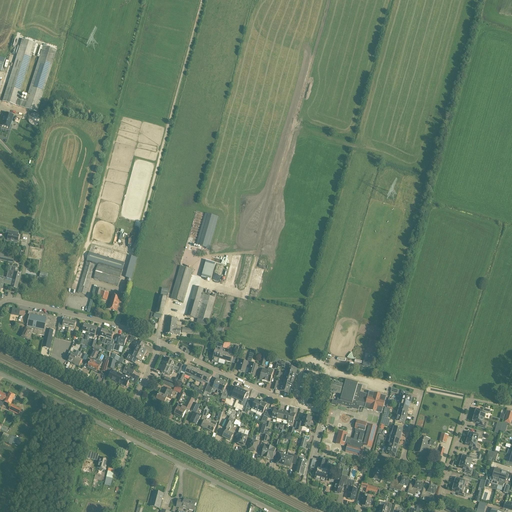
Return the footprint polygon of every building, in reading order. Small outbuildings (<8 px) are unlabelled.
[(22,40),(2,102),(15,106),(16,106),(23,109),(36,113),(57,51),(43,47),(42,47),(39,58),(25,102),(18,99),(32,56),(35,44),(22,40)] [(0,125),(10,129),(11,125),(14,116),(4,113),(0,125)] [(34,126),(35,126),(36,126),(37,126),(38,125),(39,124),(40,123),(40,122),(41,121),(41,120),(41,119),(41,118),(40,118),(40,117),(40,116),(39,116),(39,115),(38,115),(37,114),(36,114),(35,114),(34,114),(33,114),(32,114),(31,115),(30,115),(30,116),(29,116),(29,117),(28,118),(28,119),(28,120),(28,121),(28,122),(29,122),(29,123),(30,124),(30,125),(31,125),(32,125),(33,126),(34,126)] [(196,211),(187,242),(188,242),(209,248),(218,218),(197,212),(196,211)] [(4,241),(7,241),(17,243),(18,236),(17,235),(18,233),(9,231),(9,234),(8,234),(6,233),(4,241)] [(125,263),(89,252),(86,262),(98,265),(94,279),(118,287),(122,273),(120,272),(98,265),(98,264),(122,271),(125,263)] [(0,253),(0,259),(13,262),(14,256),(11,256),(7,255),(0,253)] [(130,285),(131,279),(137,258),(130,256),(124,277),(127,278),(126,283),(130,285)] [(252,257),(250,263),(259,266),(256,273),(258,273),(260,267),(262,261),(252,257)] [(218,282),(219,275),(209,274),(210,259),(201,258),(199,281),(218,282)] [(242,260),(239,273),(245,275),(248,261),(242,260)] [(86,295),(95,265),(86,263),(78,293),(86,295)] [(183,303),(188,285),(193,270),(180,266),(175,283),(170,299),(183,303)] [(10,286),(14,273),(15,268),(9,267),(5,281),(0,279),(0,290),(0,291),(2,283),(10,286)] [(17,289),(20,275),(14,273),(10,286),(10,287),(17,289)] [(195,286),(190,301),(186,316),(197,319),(196,323),(206,326),(208,322),(215,298),(207,296),(207,295),(202,294),(203,289),(195,286)] [(107,300),(109,293),(102,291),(102,289),(97,288),(94,298),(99,299),(100,298),(107,300)] [(166,298),(168,290),(162,288),(160,296),(156,314),(162,315),(167,298),(166,298)] [(119,304),(121,296),(112,294),(110,301),(108,309),(116,311),(118,304),(119,304)] [(54,329),(56,321),(57,317),(29,311),(28,315),(30,315),(27,327),(28,327),(38,328),(37,334),(37,335),(44,336),(46,327),(54,329)] [(178,321),(178,319),(166,317),(164,333),(176,335),(178,322),(178,321)] [(67,334),(70,321),(64,320),(64,321),(60,320),(58,328),(62,329),(63,327),(66,328),(65,333),(67,334)] [(75,330),(76,322),(70,321),(67,334),(70,334),(71,329),(75,330)] [(87,341),(91,326),(85,325),(82,331),(86,332),(85,336),(86,336),(85,340),(84,340),(83,345),(85,346),(87,341)] [(97,328),(91,326),(87,341),(89,341),(90,337),(94,338),(97,328)] [(23,333),(21,336),(23,337),(22,338),(26,339),(28,340),(29,339),(30,339),(31,336),(31,335),(32,333),(37,334),(38,328),(28,327),(28,329),(25,328),(24,329),(23,329),(23,333)] [(49,349),(53,331),(47,329),(43,347),(46,348),(49,349)] [(108,332),(102,330),(100,337),(103,338),(102,343),(104,344),(105,342),(108,332)] [(105,342),(104,344),(107,345),(108,342),(110,343),(111,343),(112,341),(112,340),(114,334),(108,332),(105,342)] [(124,348),(127,338),(120,336),(117,345),(114,344),(112,350),(119,352),(120,347),(124,348)] [(141,343),(143,340),(140,339),(139,342),(135,340),(132,346),(134,347),(132,350),(134,351),(134,352),(144,357),(146,351),(142,349),(144,345),(141,343)] [(222,352),(223,348),(224,345),(218,343),(214,354),(220,356),(221,352),(222,352)] [(99,353),(100,350),(94,348),(93,348),(92,350),(91,351),(88,358),(92,360),(96,352),(99,353)] [(75,357),(71,355),(68,361),(74,364),(77,358),(78,356),(79,353),(77,352),(75,357)] [(144,357),(134,352),(133,355),(128,353),(125,359),(135,365),(137,360),(141,362),(144,357)] [(225,361),(227,354),(222,352),(221,352),(220,356),(219,359),(225,361)] [(243,354),(240,353),(237,365),(240,366),(238,371),(245,373),(247,363),(243,361),(244,360),(242,360),(243,354)] [(218,363),(219,359),(220,356),(214,354),(212,362),(214,363),(215,362),(218,363)] [(231,363),(233,356),(227,354),(225,361),(231,363)] [(255,376),(258,365),(253,364),(254,362),(250,361),(251,357),(249,356),(247,363),(246,367),(250,368),(248,374),(255,376)] [(77,358),(74,364),(79,367),(82,361),(79,359),(77,358)] [(92,370),(97,360),(94,359),(93,361),(91,360),(87,367),(92,370)] [(172,369),(174,365),(173,365),(174,362),(166,359),(164,365),(172,369)] [(97,360),(92,370),(97,373),(101,365),(102,363),(97,360)] [(284,371),(287,371),(295,374),(296,372),(297,369),(289,367),(290,364),(285,363),(284,366),(283,365),(282,368),(285,369),(284,371)] [(172,369),(164,365),(161,372),(170,376),(171,375),(174,370),(172,369)] [(185,373),(184,375),(190,378),(191,376),(194,369),(188,366),(185,373)] [(268,371),(265,382),(267,382),(270,383),(274,370),(272,370),(272,369),(268,368),(268,371)] [(190,378),(196,381),(197,379),(200,372),(194,369),(191,376),(190,378)] [(265,382),(268,371),(262,369),(260,380),(262,380),(262,381),(265,382)] [(108,378),(121,384),(124,377),(112,371),(108,378)] [(135,375),(133,374),(127,372),(126,374),(125,374),(124,377),(121,384),(122,385),(121,386),(124,388),(125,387),(126,387),(130,380),(128,379),(129,376),(133,378),(135,375)] [(197,379),(196,381),(202,383),(203,381),(206,374),(200,372),(197,379)] [(206,374),(203,381),(208,384),(212,377),(206,374)] [(163,381),(174,386),(176,382),(173,381),(165,377),(163,381)] [(218,391),(222,382),(217,379),(213,388),(218,391)] [(333,382),(330,392),(338,394),(337,401),(332,400),(331,404),(336,405),(336,404),(338,404),(338,405),(341,405),(341,406),(350,408),(352,409),(359,411),(359,407),(360,407),(364,408),(364,409),(381,414),(386,396),(369,392),(368,395),(365,394),(365,395),(360,394),(362,388),(362,386),(358,384),(358,383),(345,379),(343,385),(333,382)] [(227,396),(228,394),(228,393),(224,391),(227,384),(222,382),(218,391),(221,392),(220,393),(222,394),(221,398),(226,401),(226,399),(227,396)] [(313,387),(311,393),(309,392),(307,398),(309,399),(307,405),(315,407),(316,401),(318,401),(320,395),(317,395),(319,388),(318,388),(319,385),(314,384),(313,387)] [(172,400),(175,393),(167,388),(163,396),(159,393),(156,399),(164,403),(167,397),(172,400)] [(230,392),(227,399),(231,400),(232,397),(237,399),(241,390),(240,390),(241,389),(237,388),(237,389),(236,388),(233,394),(230,392)] [(241,390),(237,399),(242,402),(241,405),(244,406),(247,400),(244,398),(246,393),(245,392),(246,391),(242,390),(242,391),(241,390)] [(6,396),(5,395),(0,392),(0,399),(2,401),(3,400),(4,401),(3,402),(10,406),(13,400),(14,400),(15,398),(15,397),(14,396),(15,396),(8,393),(6,396)] [(181,403),(185,394),(181,392),(177,401),(181,403)] [(411,402),(412,399),(411,399),(412,397),(401,394),(400,400),(410,403),(410,402),(411,402)] [(190,411),(193,403),(195,400),(189,397),(184,407),(178,405),(177,407),(174,414),(182,418),(186,411),(188,413),(189,410),(190,411)] [(257,400),(256,400),(255,400),(255,401),(254,402),(253,404),(253,405),(251,409),(257,411),(261,402),(259,401),(258,401),(257,400)] [(410,403),(400,400),(399,400),(398,405),(400,406),(409,408),(410,403)] [(265,410),(266,408),(265,408),(266,406),(266,405),(266,404),(264,403),(261,402),(257,411),(263,414),(265,410)] [(193,403),(190,411),(194,412),(194,411),(196,412),(199,407),(196,405),(196,404),(193,403)] [(18,415),(21,409),(11,404),(8,410),(18,415)] [(226,431),(222,437),(230,441),(233,435),(235,431),(230,429),(231,427),(230,426),(232,423),(233,424),(235,420),(234,420),(235,418),(235,416),(236,413),(233,412),(233,411),(231,410),(229,409),(226,415),(230,417),(230,418),(229,418),(228,421),(224,428),(227,429),(226,431)] [(490,414),(490,411),(484,409),(483,412),(480,411),(480,410),(477,409),(477,410),(476,410),(474,416),(484,419),(486,413),(490,414)] [(290,413),(287,413),(285,412),(282,421),(288,422),(291,412),(290,412),(290,413)] [(195,413),(194,414),(190,422),(197,425),(201,416),(196,413),(195,413)] [(305,428),(308,417),(303,416),(302,423),(298,422),(296,431),(301,432),(302,428),(305,428)] [(484,419),(474,416),(474,417),(473,417),(472,420),(473,420),(473,422),(479,424),(478,427),(485,429),(487,423),(483,422),(484,419)] [(211,421),(211,419),(210,419),(209,420),(206,419),(205,421),(201,427),(207,430),(211,421)] [(369,425),(367,424),(367,423),(357,420),(355,429),(356,429),(353,439),(346,437),(347,434),(339,431),(336,444),(344,446),(347,446),(345,452),(362,456),(364,448),(363,448),(363,446),(372,448),(377,427),(369,425)] [(213,433),(216,426),(217,424),(212,421),(211,421),(207,430),(213,433)] [(401,435),(403,430),(392,427),(391,432),(393,433),(401,435)] [(239,428),(237,436),(240,437),(237,444),(244,446),(247,437),(249,432),(246,430),(239,428)] [(482,439),(484,434),(477,431),(476,434),(470,433),(468,439),(477,442),(478,438),(482,439)] [(1,439),(8,443),(11,437),(3,433),(1,439)] [(441,436),(440,442),(446,443),(447,438),(448,436),(442,434),(441,436)] [(431,439),(419,436),(415,452),(426,455),(429,446),(430,445),(434,447),(436,442),(431,440),(430,443),(429,443),(431,439)] [(258,442),(260,438),(256,437),(255,442),(251,441),(249,450),(256,452),(258,442)] [(477,442),(468,439),(467,440),(466,443),(466,445),(472,447),(471,450),(478,452),(480,446),(476,445),(477,442)] [(390,443),(388,443),(386,448),(397,451),(398,445),(390,443)] [(266,446),(264,445),(263,449),(262,448),(261,453),(262,453),(261,457),(263,457),(263,458),(267,459),(270,446),(266,445),(266,446)] [(275,457),(276,452),(275,452),(276,448),(274,448),(274,447),(270,446),(267,459),(271,459),(273,460),(274,456),(275,457)] [(397,451),(386,448),(385,452),(383,451),(381,456),(388,458),(389,455),(395,457),(395,455),(396,455),(397,452),(396,452),(397,451)] [(84,451),(82,457),(85,458),(97,461),(99,455),(86,451),(84,451)] [(284,466),(287,456),(283,455),(283,452),(278,451),(276,458),(279,459),(277,465),(284,466)] [(476,459),(477,456),(470,454),(469,457),(463,455),(461,461),(471,464),(472,458),(476,459)] [(295,463),(297,456),(291,455),(291,457),(287,456),(284,466),(290,468),(292,463),(295,463)] [(105,470),(108,460),(100,458),(97,468),(99,468),(99,470),(103,472),(103,470),(105,470)] [(304,476),(307,461),(299,459),(295,474),(304,476)] [(317,471),(315,479),(321,480),(326,461),(325,461),(325,460),(320,459),(317,471)] [(326,461),(321,480),(326,481),(329,470),(329,469),(330,466),(331,462),(326,460),(326,461)] [(340,465),(341,465),(342,464),(345,465),(346,463),(343,462),(340,462),(339,461),(337,469),(339,470),(340,465)] [(471,464),(461,461),(461,463),(460,462),(459,466),(460,466),(459,468),(466,470),(465,473),(472,475),(473,472),(469,471),(471,464)] [(115,468),(109,467),(107,475),(105,484),(110,486),(113,477),(115,468)] [(381,470),(378,469),(378,470),(376,469),(373,479),(380,481),(383,472),(381,471),(381,470)] [(491,484),(497,486),(501,472),(495,470),(491,484)] [(501,472),(497,486),(503,488),(506,480),(507,481),(509,475),(507,475),(507,474),(501,472)] [(340,482),(337,481),(334,492),(335,492),(336,493),(339,494),(339,493),(341,494),(343,485),(346,486),(349,477),(342,475),(340,482)] [(407,478),(404,477),(404,478),(401,477),(400,482),(396,481),(394,489),(401,491),(403,486),(407,487),(409,479),(407,478)] [(469,482),(470,479),(463,477),(463,480),(456,478),(454,485),(464,487),(466,481),(469,482)] [(347,498),(349,499),(349,500),(352,501),(353,500),(354,500),(357,490),(353,489),(355,482),(349,480),(346,488),(349,489),(347,498)] [(420,482),(421,482),(418,481),(418,482),(415,481),(414,486),(410,485),(408,493),(414,495),(417,489),(421,490),(423,483),(420,482)] [(434,486),(434,485),(431,485),(431,486),(429,485),(427,490),(424,489),(421,497),(428,499),(431,493),(434,494),(435,492),(436,492),(437,490),(436,489),(436,487),(434,486)] [(464,487),(454,485),(454,486),(453,485),(452,489),(453,489),(453,491),(453,492),(456,493),(456,492),(459,493),(458,496),(465,498),(467,492),(463,491),(464,487)] [(160,509),(164,494),(154,491),(150,507),(160,509)] [(369,508),(371,499),(367,498),(368,495),(362,493),(361,501),(363,501),(362,506),(369,508)] [(196,503),(184,499),(184,501),(178,500),(176,507),(182,509),(182,508),(193,511),(196,503)] [(141,511),(143,507),(145,502),(139,501),(138,506),(136,511),(141,511)] [(390,511),(392,505),(385,503),(384,507),(381,506),(378,511),(390,511)] [(505,503),(503,508),(511,511),(511,504),(509,504),(508,504),(507,509),(503,508),(505,503)]
